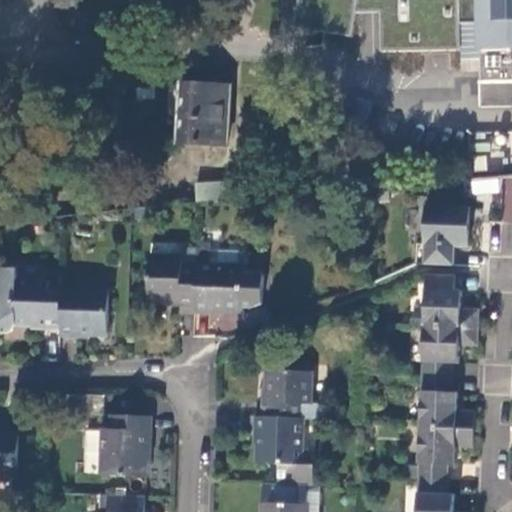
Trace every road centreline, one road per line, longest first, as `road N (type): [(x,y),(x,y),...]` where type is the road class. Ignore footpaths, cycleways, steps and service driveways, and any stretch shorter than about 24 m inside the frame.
road 1 (residential): [(191,511),(195,375),(0,382)]
road 2 (residential): [(511,504),(493,487),(506,228)]
